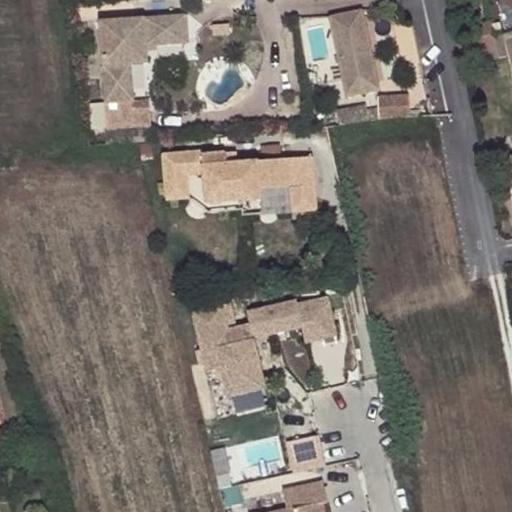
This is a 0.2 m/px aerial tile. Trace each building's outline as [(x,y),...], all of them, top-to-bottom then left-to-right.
[(360,11),(329,18),(345,97),(377,90),(361,11),(360,11)] [(187,42),(185,15),(99,21),(106,126),(151,124),(150,105),(133,107),(130,63),(147,62),(145,45),(187,42)] [(471,39),(493,34),(490,21),(469,25),(471,39)] [(471,39),(457,43),(460,60),(476,56),(477,62),(499,57),(493,34),(471,39)] [(406,116),(405,95),(375,96),(376,107),(376,118),(406,116)] [(335,110),(337,126),(376,118),(376,107),(366,111),(365,106),(335,110)] [(203,153),(163,155),(165,178),(186,176),(203,174),(205,204),(260,200),(259,190),(290,188),(292,213),(315,212),(312,159),(236,165),(225,165),(225,154),(203,156),(203,153)] [(235,154),(225,154),(225,165),(236,165),(235,154)] [(188,199),(186,176),(165,178),(166,200),(188,199)] [(305,339),(336,332),(328,295),(298,302),(297,297),(247,309),(250,322),(228,327),(199,334),(207,368),(221,365),(228,394),(265,385),(253,335),(302,324),(305,339)] [(199,334),(228,327),(222,302),(193,309),(199,334)] [(287,511),(278,511),(322,511),(321,503),(328,502),(324,481),(283,490),(287,511)]
